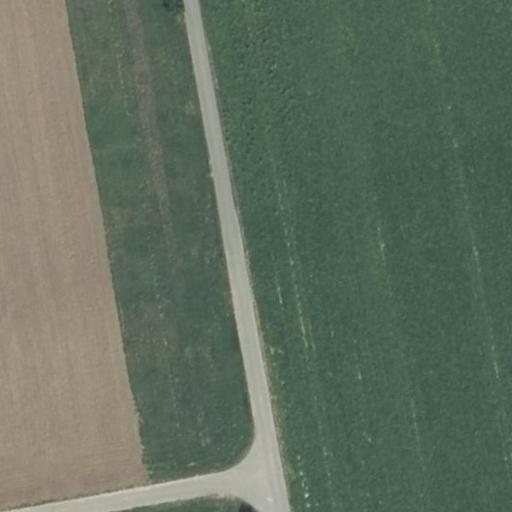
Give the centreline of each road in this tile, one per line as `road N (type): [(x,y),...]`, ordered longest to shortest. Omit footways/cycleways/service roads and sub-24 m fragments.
road 1 (track): [(280,511),(189,0)]
road 2 (track): [(273,475),(69,511)]
